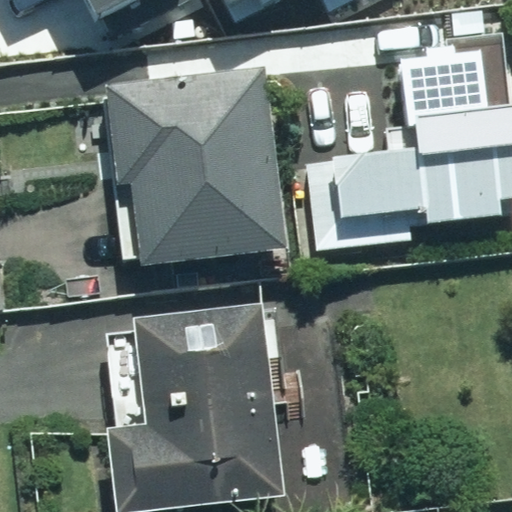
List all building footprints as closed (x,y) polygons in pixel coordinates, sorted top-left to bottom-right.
[(96,0),(117,43),(201,4),(199,0),(96,0)] [(237,0),(245,16),(275,0),(327,0),(330,4),(336,0),(237,0)] [(415,62),(416,77),(390,79),(396,163),(305,172),(310,259),(408,252),(407,237),(511,230),(511,187),(511,186),(511,185),(511,119),(510,120),(507,71),(503,56),(415,62)] [(255,77),(112,93),(96,95),(108,202),(124,200),(134,282),(277,266),(255,77)] [(126,346),(133,436),(94,439),(99,511),(271,511),(257,336),(126,346)]
